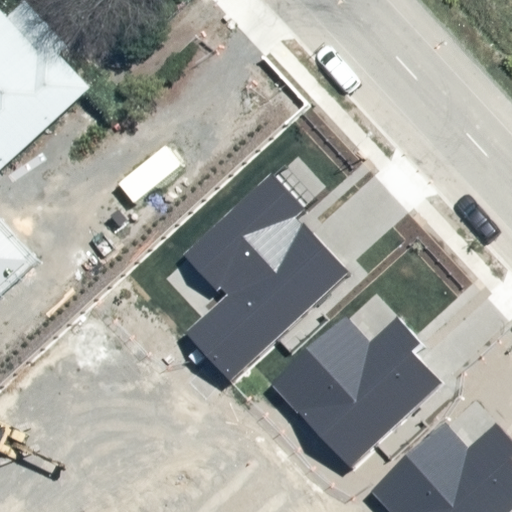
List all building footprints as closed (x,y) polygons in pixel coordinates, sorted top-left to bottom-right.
[(0,181),(97,91),(24,10),(12,21),(2,5),(0,7),(0,181)] [(307,210),(272,172),(183,253),(218,291),(222,288),(229,296),(188,333),(231,380),(350,273),(299,217),(307,210)] [(0,287),(32,259),(0,224),(0,287)] [(345,317),(271,386),(349,469),(441,383),(412,352),(422,343),(398,317),(369,343),(345,317)] [(446,425),(371,494),(387,511),(509,511),(511,511),(511,462),(510,460),(511,458),(511,438),(497,423),(469,449),(446,425)]
